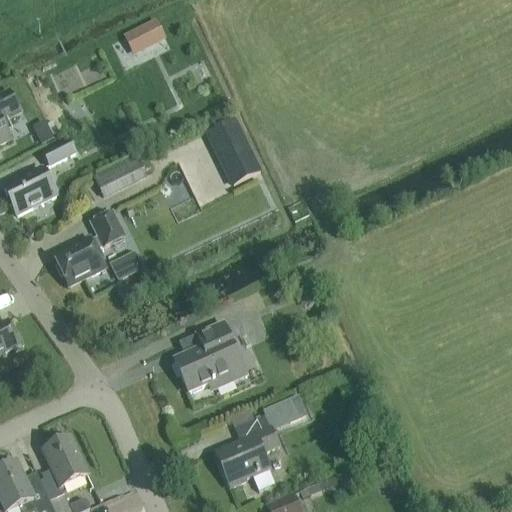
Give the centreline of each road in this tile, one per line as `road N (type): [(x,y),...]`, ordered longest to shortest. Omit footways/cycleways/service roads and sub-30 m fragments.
road 1 (residential): [(0,252),(98,389)]
road 2 (residential): [(154,511),(98,389)]
